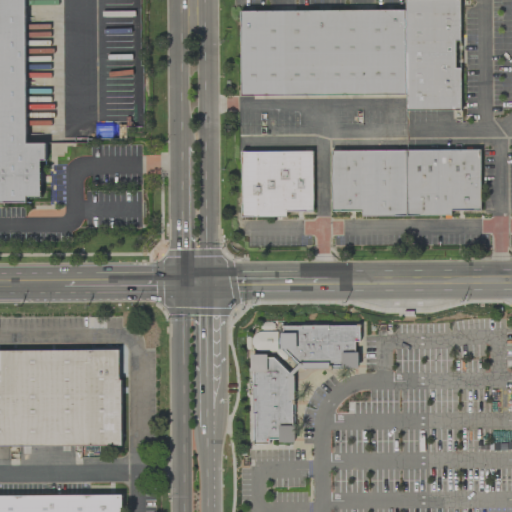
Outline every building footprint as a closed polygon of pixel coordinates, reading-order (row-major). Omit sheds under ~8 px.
[(0,0),(0,203),(25,203),(25,197),(40,197),(40,161),(46,161),(46,143),(26,143),(25,0),(0,0)] [(240,11),(240,96),(405,95),(406,111),(461,111),(460,68),(456,68),(455,42),(460,42),(459,0),(404,0),(404,11),(240,11)] [(331,151),(331,212),(361,212),(361,216),(450,216),(450,211),(480,211),(480,150),(331,151)] [(240,152),(241,217),(286,217),(286,212),(313,212),(312,151),(240,152)] [(293,443),(292,401),(294,399),(294,374),(299,369),(326,369),(330,366),(340,366),(342,368),(358,368),(358,354),(354,350),(354,344),(359,340),(359,325),(280,326),(280,349),(284,349),(298,365),(287,374),(270,355),(250,355),(250,369),(252,371),(253,445),(265,444),(270,440),(277,440),(280,443),(293,443)] [(120,350),(0,351),(0,446),(121,446),(120,350)] [(0,511),(121,511),(122,495),(0,495),(0,511)]
